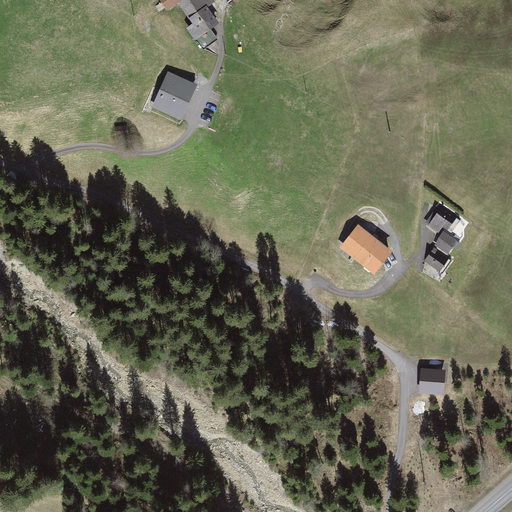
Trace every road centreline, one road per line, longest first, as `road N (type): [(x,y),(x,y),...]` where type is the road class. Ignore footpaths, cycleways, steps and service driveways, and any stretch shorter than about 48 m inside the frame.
road 1 (track): [(389,511),(404,367),(253,264),(0,161)]
road 2 (track): [(0,381),(142,439),(240,511)]
